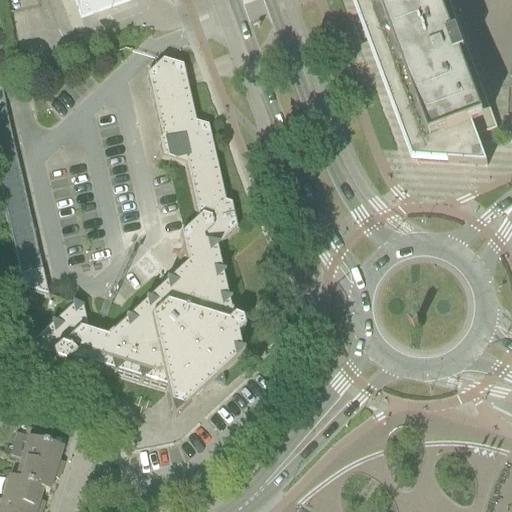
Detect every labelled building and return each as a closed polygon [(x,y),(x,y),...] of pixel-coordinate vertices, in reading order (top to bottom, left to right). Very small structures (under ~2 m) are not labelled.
[(72,0),(79,20),(131,2),(130,0),(72,0)] [(351,0),(411,162),(447,165),(487,167),(476,138),(497,131),(447,0),(351,0)] [(184,82),(181,70),(160,64),(145,78),(149,97),(159,142),(157,143),(160,161),(184,168),(197,221),(178,239),(185,265),(104,340),(87,335),(81,308),(72,305),(30,344),(32,353),(51,359),(52,367),(62,370),(68,364),(166,395),(171,423),(212,384),(223,388),(220,377),(240,359),(236,339),(242,334),(240,324),(232,322),(215,250),(235,232),(229,207),(223,206),(206,131),(194,127),(184,82)] [(47,300),(6,118),(4,110),(0,112),(0,201),(17,275),(14,278),(17,290),(47,300)] [(15,436),(8,458),(19,462),(59,474),(62,466),(57,464),(61,451),(36,444),(39,434),(25,430),(23,439),(15,436)] [(57,482),(59,474),(19,462),(12,483),(48,494),(52,481),(57,482)] [(48,494),(12,483),(7,482),(0,501),(35,511),(40,511),(43,505),(38,504),(41,493),(48,494)] [(35,511),(0,501),(0,502),(0,511),(35,511)]
